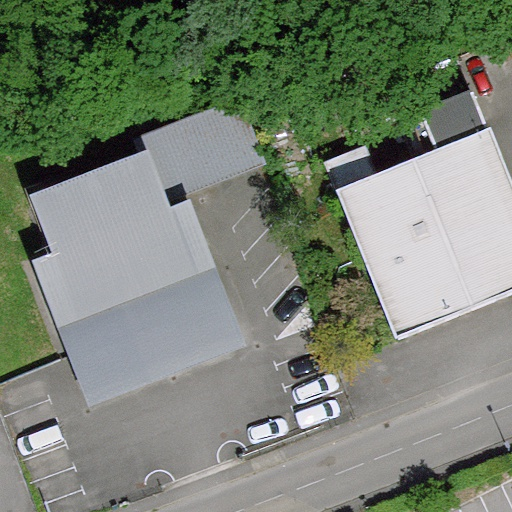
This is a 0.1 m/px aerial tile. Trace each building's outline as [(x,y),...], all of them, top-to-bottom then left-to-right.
[(399,337),(511,290),(511,191),(471,93),(421,114),(436,151),(377,175),(365,146),(326,160),(399,337)] [(277,152),(255,96),(203,117),(225,173),(277,152)] [(225,173),(203,117),(174,128),(196,184),(225,173)] [(196,184),(174,128),(148,139),(154,155),(170,195),(196,184)] [(38,199),(59,256),(41,264),(93,393),(141,374),(138,361),(185,356),(232,337),(182,210),(162,218),(140,161),(38,199)]
